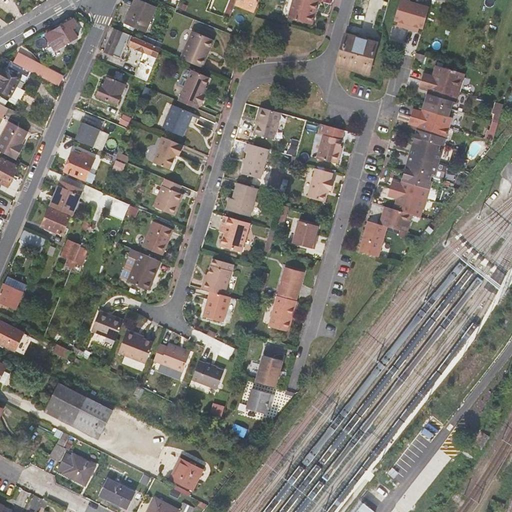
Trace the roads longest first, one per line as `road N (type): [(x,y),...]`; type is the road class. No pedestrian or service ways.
road 1 (residential): [(325,65),(272,76),(237,98),(169,316)]
road 2 (residential): [(103,0),(0,261)]
road 3 (residential): [(369,118),(312,330)]
